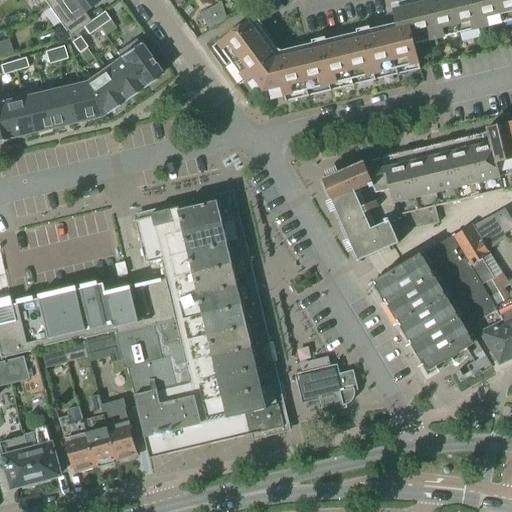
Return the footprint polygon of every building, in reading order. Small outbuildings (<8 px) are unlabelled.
[(55,0),(47,6),(69,37),(82,27),(90,22),(82,11),(97,0),(55,0)] [(169,0),(175,8),(184,3),(182,0),(169,0)] [(283,55),(281,49),(278,48),(272,52),(254,26),(261,22),(256,14),(217,43),(245,82),(252,77),(263,92),(282,87),(284,97),(420,63),(419,58),(418,59),(414,44),(511,20),(511,0),(420,0),(421,2),(398,6),(403,26),(373,33),(371,25),(357,28),(359,37),(328,44),(326,36),(311,39),(314,48),(283,55)] [(280,0),(266,0),(260,4),(268,18),(284,8),(280,0)] [(210,31),(227,21),(222,3),(200,15),(210,31)] [(93,19),(99,27),(109,20),(103,12),(93,19)] [(93,19),(90,22),(82,27),(88,35),(99,27),(93,19)] [(87,48),(79,37),(71,43),(79,54),(87,48)] [(135,39),(117,52),(143,88),(161,75),(155,67),(158,66),(149,53),(146,55),(135,39)] [(62,46),(53,49),(57,62),(66,59),(62,46)] [(57,62),(53,49),(44,52),(48,64),(57,62)] [(143,88),(117,52),(116,53),(119,58),(103,70),(125,101),(143,88)] [(12,62),(15,71),(27,67),(24,58),(12,62)] [(0,68),(2,75),(15,71),(12,62),(0,65),(0,68)] [(105,115),(125,101),(103,70),(85,82),(100,117),(104,113),(105,115)] [(85,82),(63,87),(72,123),(100,117),(85,82)] [(72,123),(63,87),(43,92),(42,87),(41,88),(50,128),(72,123)] [(41,88),(19,93),(29,133),(50,128),(41,88)] [(0,105),(8,140),(9,139),(9,138),(29,133),(19,93),(0,97),(0,105)] [(511,189),(511,133),(483,140),(475,135),(382,158),(384,168),(368,172),(363,162),(362,162),(323,179),(359,261),(399,243),(392,228),(399,227),(401,232),(439,224),(435,208),(511,189)] [(152,215),(152,217),(135,221),(140,243),(234,220),(231,209),(229,199),(171,213),(171,210),(152,215)] [(511,230),(511,219),(506,209),(493,216),(504,235),(511,230)] [(506,240),(504,236),(504,235),(493,216),(474,227),(488,251),(506,240)] [(161,260),(239,241),(234,220),(140,243),(145,263),(161,260)] [(511,338),(511,286),(510,282),(505,275),(503,276),(488,251),(474,227),(453,238),(511,338)] [(502,366),(511,361),(511,338),(453,238),(424,253),(465,321),(494,369),(502,366)] [(166,280),(244,262),(239,241),(161,260),(166,280)] [(465,321),(424,253),(412,259),(372,284),(428,377),(472,350),(478,360),(486,356),(465,321)] [(166,280),(104,293),(101,283),(12,303),(16,321),(0,324),(0,353),(1,358),(34,350),(31,349),(115,330),(117,335),(124,369),(128,368),(149,459),(283,427),(279,410),(272,380),(271,374),(268,364),(244,262),(166,280)] [(125,264),(116,266),(119,277),(128,275),(125,264)] [(0,297),(0,324),(16,321),(12,303),(10,296),(0,297)] [(110,358),(112,365),(123,362),(116,335),(83,343),(88,359),(89,363),(110,358)] [(64,348),(65,351),(68,364),(88,359),(83,343),(64,348)] [(68,364),(65,351),(43,357),(46,369),(68,364)] [(27,378),(21,380),(21,382),(26,399),(47,394),(37,354),(22,358),(27,378)] [(0,387),(9,386),(21,382),(21,380),(27,378),(22,358),(0,363),(0,387)] [(352,375),(337,379),(335,370),(300,378),(305,400),(323,396),(326,409),(350,404),(354,397),(354,387),(352,375)] [(95,418),(83,421),(94,466),(98,465),(99,468),(115,464),(114,461),(105,429),(102,416),(100,409),(97,397),(90,399),(95,418)] [(102,416),(105,429),(114,461),(118,460),(118,461),(122,463),(126,461),(129,458),(128,457),(136,455),(123,403),(100,409),(102,416)] [(67,417),(58,419),(73,471),(82,469),(82,470),(86,472),(92,470),(94,467),(94,466),(83,421),(79,407),(67,410),(69,416),(67,417)] [(35,431),(22,435),(23,436),(27,451),(36,484),(49,481),(48,478),(59,475),(46,427),(35,430),(35,431)] [(36,484),(27,451),(23,436),(0,442),(0,447),(11,487),(22,484),(23,488),(36,484)]
